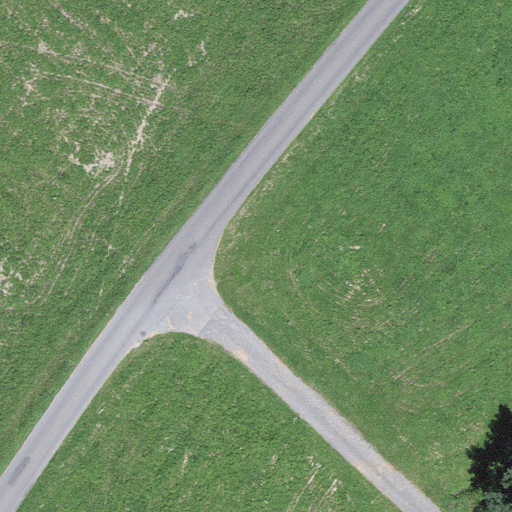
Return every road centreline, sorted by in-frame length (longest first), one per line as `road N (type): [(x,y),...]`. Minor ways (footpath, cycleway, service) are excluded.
road 1 (unclassified): [(393,0),(0,497)]
road 2 (track): [(171,278),(432,511)]
